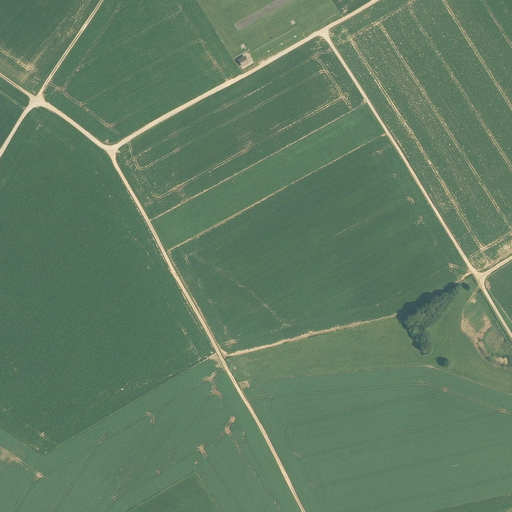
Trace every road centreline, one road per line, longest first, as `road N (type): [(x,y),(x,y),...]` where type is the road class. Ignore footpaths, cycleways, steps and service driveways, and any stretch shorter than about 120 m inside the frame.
road 1 (track): [(303,511),(107,149)]
road 2 (track): [(477,278),(323,31)]
road 3 (track): [(107,149),(323,31)]
